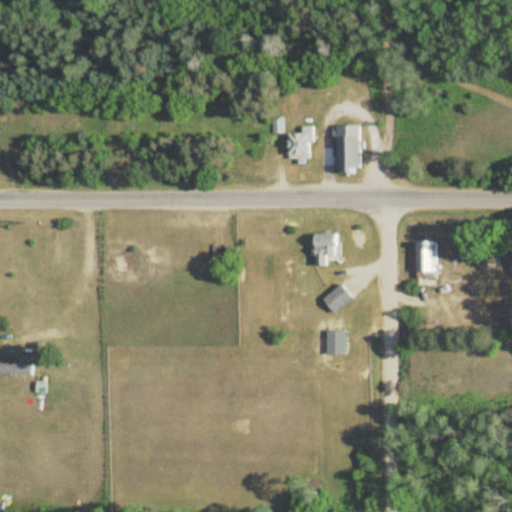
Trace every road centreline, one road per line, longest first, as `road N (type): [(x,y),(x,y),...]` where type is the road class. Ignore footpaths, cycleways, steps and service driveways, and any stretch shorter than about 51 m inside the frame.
road 1 (residential): [(384,0),(394,511)]
road 2 (residential): [(511,199),(0,198)]
